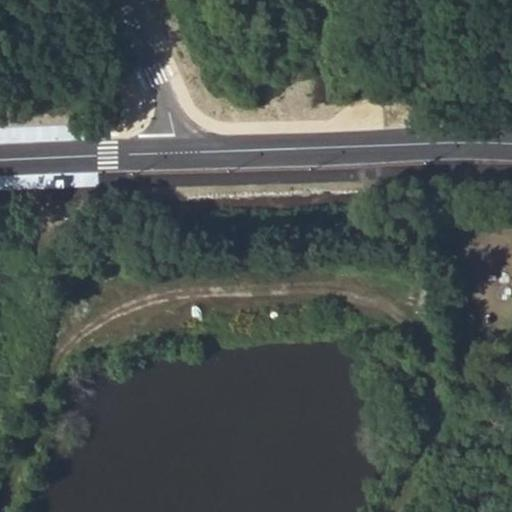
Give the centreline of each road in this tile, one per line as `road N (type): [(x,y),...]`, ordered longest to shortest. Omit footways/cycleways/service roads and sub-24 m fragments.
road 1 (track): [(400,511),(433,440),(433,367),(401,323),(306,295),(74,324),(0,511)]
road 2 (tertiary): [(169,155),(511,144)]
road 3 (tertiary): [(0,163),(169,155)]
road 4 (residential): [(169,155),(116,0)]
